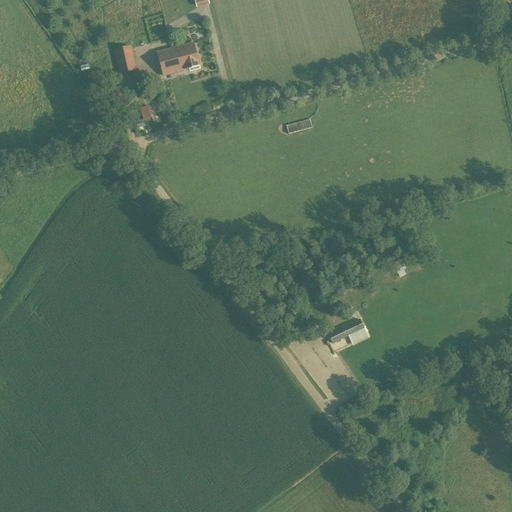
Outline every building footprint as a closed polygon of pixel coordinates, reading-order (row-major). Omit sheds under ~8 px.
[(194,42),(172,48),(176,64),(183,63),(185,71),(200,67),(194,42)] [(176,64),(172,48),(157,52),(163,76),(185,71),(183,63),(176,64)] [(131,53),(117,56),(121,73),(135,70),(131,53)] [(104,92),(113,106),(125,99),(115,84),(104,92)] [(140,108),(143,120),(151,117),(148,106),(140,108)] [(286,126),(289,135),(312,128),(310,119),(286,126)] [(408,261),(394,268),(400,278),(413,271),(408,261)] [(329,337),(334,347),(365,332),(360,322),(329,337)]
